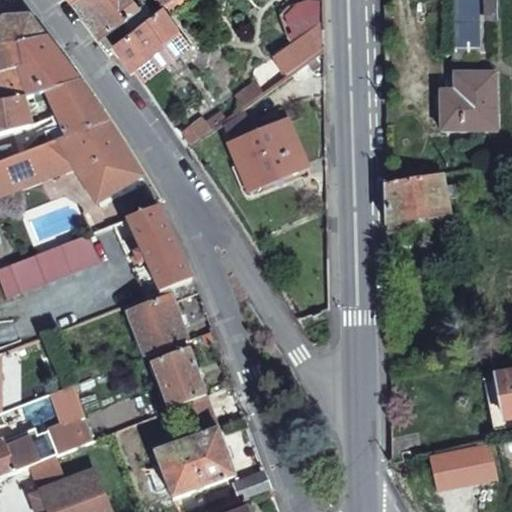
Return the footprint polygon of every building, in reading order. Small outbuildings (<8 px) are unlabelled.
[(116,47),(115,44),(133,31),(129,26),(136,21),(132,15),(140,9),(133,0),(80,0),(78,2),(77,3),(112,49),(116,47)] [(172,45),(184,37),(164,7),(133,31),(115,44),(116,47),(141,82),(178,53),(172,45)] [(5,18),(0,37),(0,42),(28,39),(46,35),(31,16),(5,18)] [(83,83),(46,35),(28,39),(36,69),(28,71),(37,97),(50,93),(83,83)] [(192,48),(184,37),(172,45),(178,53),(141,82),(142,84),(192,48)] [(290,77),(318,55),(304,37),(276,60),(290,77)] [(0,42),(0,76),(28,71),(36,69),(28,39),(0,42)] [(0,76),(0,102),(26,96),(27,100),(37,97),(28,71),(0,76)] [(458,91),(443,91),(444,131),(500,130),(498,73),(457,74),(458,91)] [(83,83),(50,93),(60,114),(63,121),(71,139),(111,124),(107,116),(83,83)] [(26,96),(0,102),(0,134),(34,125),(27,100),(26,96)] [(237,150),(255,141),(240,116),(224,128),(237,150)] [(56,144),(71,139),(63,121),(49,128),(56,144)] [(146,179),(111,124),(71,139),(56,144),(0,164),(0,196),(82,166),(101,205),(146,179)] [(236,151),(257,193),(311,166),(290,124),(255,141),(237,150),(236,151)] [(388,224),(450,212),(443,172),(390,182),(388,182),(388,224)] [(194,279),(162,207),(94,234),(99,247),(133,234),(141,251),(134,255),(139,266),(146,262),(159,292),(173,287),(194,279)] [(200,292),(194,279),(173,287),(179,300),(200,292)] [(146,357),(188,340),(186,336),(188,335),(183,324),(181,324),(179,320),(175,322),(165,298),(129,313),(146,357)] [(217,339),(213,330),(203,334),(206,343),(217,339)] [(170,410),(207,395),(190,349),(153,363),(170,410)] [(112,370),(127,364),(123,356),(108,362),(112,370)] [(511,371),(500,374),(502,385),(491,388),(497,413),(507,411),(509,420),(511,419),(511,371)] [(0,479),(86,445),(76,420),(7,448),(5,442),(0,443),(0,479)] [(237,474),(226,444),(220,428),(188,440),(206,486),(237,474)] [(19,436),(22,442),(38,435),(36,429),(19,436)] [(393,438),(394,455),(422,448),(419,433),(393,438)] [(5,442),(7,448),(22,442),(19,436),(5,442)] [(206,486),(188,440),(156,452),(173,498),(206,486)] [(51,511),(55,511),(56,511),(105,493),(96,470),(42,491),(51,511)] [(242,499),(263,491),(272,488),(265,471),(236,482),(242,499)] [(275,497),(272,488),(263,491),(266,500),(275,497)] [(42,511),(51,511),(42,491),(35,494),(42,511)] [(112,511),(105,493),(56,511),(55,511),(112,511)]
